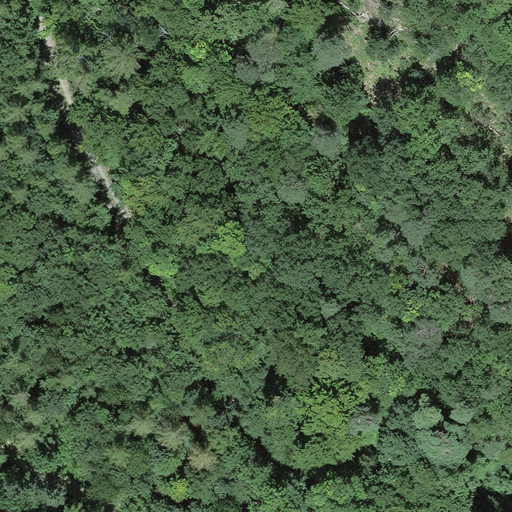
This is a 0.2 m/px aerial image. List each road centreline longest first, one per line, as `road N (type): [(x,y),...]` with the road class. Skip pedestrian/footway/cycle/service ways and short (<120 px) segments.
road 1 (track): [(365,511),(294,466),(237,412),(193,354),(121,239),(33,0)]
road 2 (track): [(69,484),(68,413),(0,287)]
road 3 (track): [(0,437),(44,472),(132,511)]
